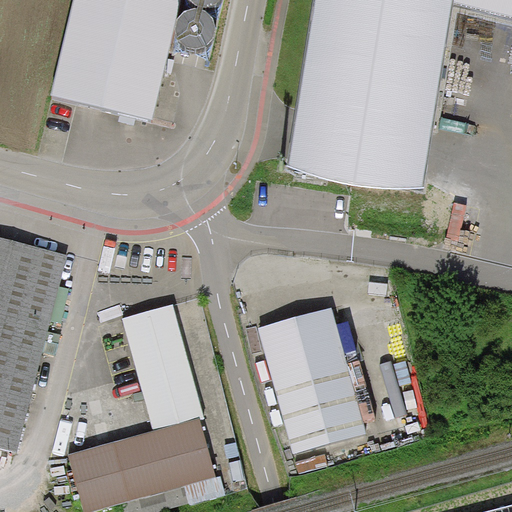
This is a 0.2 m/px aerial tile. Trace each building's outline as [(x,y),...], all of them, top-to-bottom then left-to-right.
[(75,0),(52,98),(152,124),(182,0),(75,0)] [(511,0),(314,0),(287,171),(422,191),(453,6),(511,21),(511,0)] [(67,257),(0,239),(0,447),(17,452),(67,257)] [(154,433),(69,456),(84,511),(95,511),(215,479),(199,421),(205,420),(173,306),(122,320),(154,433)] [(295,320),(258,330),(293,455),(366,435),(363,424),(376,420),(360,362),(347,366),(332,310),(295,320)]
